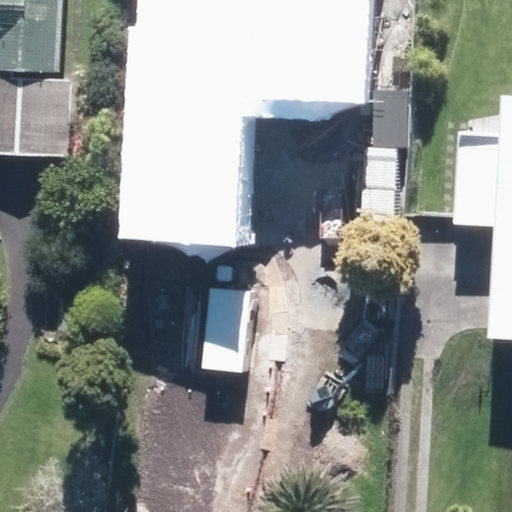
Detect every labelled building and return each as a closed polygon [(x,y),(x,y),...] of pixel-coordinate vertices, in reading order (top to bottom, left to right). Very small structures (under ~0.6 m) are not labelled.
[(70,82),(74,0),(0,0),(0,45),(2,45),(1,67),(0,67),(0,150),(77,154),(80,82),(70,82)] [(164,46),(156,225),(249,230),(257,82),(347,87),(347,75),(378,77),(382,0),(181,0),(179,48),(164,46)] [(511,0),(503,0),(502,55),(511,54),(511,0)] [(421,48),(384,47),(384,96),(421,97),(421,48)] [(511,207),(511,110),(511,118),(464,116),(461,205),(511,207)] [(401,190),(358,188),(354,259),(397,261),(401,190)]
